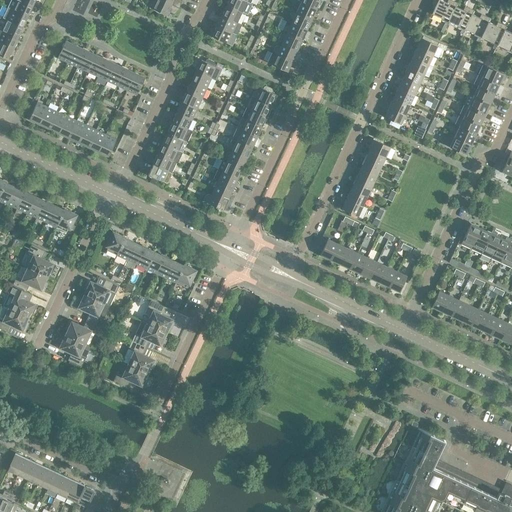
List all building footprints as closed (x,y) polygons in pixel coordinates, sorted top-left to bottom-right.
[(27,17),(32,6),(18,0),(10,0),(7,7),(27,17)] [(174,14),(179,8),(161,0),(155,0),(152,8),(167,16),(169,12),(174,14)] [(180,0),(161,0),(179,8),(181,0),(180,0)] [(242,12),(247,2),(242,0),(228,0),(227,5),(242,12)] [(316,9),(320,0),(297,0),(301,2),(316,9)] [(441,20),(445,22),(447,23),(448,23),(449,22),(448,22),(455,6),(457,3),(456,2),(456,3),(451,1),(452,0),(450,0),(449,3),(441,0),(437,0),(431,14),(442,19),(441,20)] [(311,19),(316,9),(301,2),(296,12),(311,19)] [(237,22),(242,12),(227,5),(222,15),(237,22)] [(471,14),(472,14),(473,10),(472,10),(468,8),(467,7),(465,11),(455,6),(448,22),(449,22),(458,26),(457,28),(461,30),(464,31),(465,29),(464,29),(471,14)] [(22,27),(27,17),(7,7),(2,18),(7,20),(22,27)] [(307,30),(311,19),(296,12),(292,10),(289,15),(291,18),(293,19),(291,23),(307,30)] [(482,19),(472,14),(471,14),(464,29),(465,29),(474,34),(474,35),(477,37),(480,38),(480,39),(481,37),(488,22),(490,18),(489,17),(488,18),(484,16),(483,15),(482,19)] [(242,25),(237,22),(222,15),(217,26),(232,33),(237,35),(242,25)] [(18,37),(22,27),(7,20),(2,30),(18,37)] [(504,29),(506,25),(505,25),(500,23),(501,23),(500,23),(498,26),(488,22),(481,37),(491,41),(490,43),(494,45),(492,48),(495,49),(496,46),(497,46),(497,45),(497,44),(504,29)] [(302,40),(307,30),(291,23),(290,26),(288,25),(284,26),(282,31),(302,40)] [(237,35),(232,33),(217,26),(212,36),(232,46),(237,35)] [(511,32),(504,29),(497,44),(497,45),(507,49),(506,51),(510,52),(509,56),(511,57),(511,54),(511,32)] [(0,41),(13,48),(18,37),(2,30),(0,35),(0,41)] [(297,50),(302,40),(282,31),(277,41),(282,43),(297,50)] [(421,38),(417,48),(433,55),(437,45),(421,38)] [(68,62),(76,45),(65,40),(57,58),(68,62)] [(0,54),(8,59),(13,48),(0,41),(0,54)] [(292,61),(297,50),(282,43),(280,46),(278,45),(275,47),(272,51),(292,61)] [(77,67),(85,50),(76,45),(68,62),(77,67)] [(428,65),(433,55),(417,48),(412,58),(428,65)] [(87,72),(95,54),(85,50),(77,67),(87,72)] [(287,71),(292,61),(272,51),(267,62),(287,71)] [(97,76),(105,59),(95,54),(87,72),(97,76)] [(423,75),(428,65),(412,58),(407,68),(423,75)] [(107,81),(115,63),(105,59),(97,76),(107,81)] [(221,69),(215,66),(214,66),(215,64),(214,62),(207,59),(206,60),(205,62),(201,60),(196,71),(211,78),(216,80),(221,69)] [(117,85),(125,68),(115,63),(107,81),(117,85)] [(483,64),(479,75),(499,84),(504,74),(483,64)] [(126,90),(134,73),(125,68),(117,85),(126,90)] [(419,85),(423,75),(407,68),(403,77),(419,85)] [(206,88),(211,78),(196,71),(191,81),(206,88)] [(145,77),(134,73),(126,90),(137,95),(145,77)] [(494,94),(499,84),(479,75),(474,85),(477,87),(478,86),(494,94)] [(414,95),(419,85),(403,77),(398,87),(414,95)] [(202,98),(206,88),(191,81),(186,91),(202,98)] [(489,104),(494,94),(478,86),(477,87),(473,96),(489,104)] [(410,104),(414,95),(398,87),(394,97),(410,104)] [(254,91),(251,96),(271,105),(276,95),(261,88),(259,91),(257,90),(254,91)] [(197,109),(202,98),(186,91),(182,102),(197,109)] [(485,114),(489,104),(473,96),(469,94),(465,104),(468,106),(485,114)] [(266,116),(271,105),(251,96),(247,107),(251,109),(266,116)] [(405,114),(410,104),(394,97),(389,107),(405,114)] [(39,124),(47,107),(37,102),(29,119),(39,124)] [(192,119),(197,109),(182,102),(177,112),(192,119)] [(480,124),(485,114),(468,106),(465,104),(460,115),(463,117),(480,124)] [(49,129),(57,111),(47,107),(39,124),(49,129)] [(400,124),(405,114),(389,107),(385,117),(400,124)] [(262,126),(266,116),(251,109),(250,112),(248,111),(244,112),(242,117),(262,126)] [(59,133),(67,116),(57,111),(49,129),(59,133)] [(187,129),(192,119),(177,112),(172,122),(187,129)] [(475,134),(480,124),(463,117),(460,115),(455,125),(459,127),(475,134)] [(68,138),(76,120),(67,116),(59,133),(68,138)] [(257,136),(262,126),(242,117),(237,127),(257,136)] [(78,142),(86,125),(76,120),(68,138),(78,142)] [(192,132),(187,129),(172,122),(167,133),(187,142),(192,132)] [(88,147),(96,130),(86,125),(78,142),(88,147)] [(252,147),(257,136),(237,127),(232,138),(252,147)] [(471,144),(475,134),(459,127),(454,136),(471,144)] [(98,152),(106,134),(96,130),(88,147),(98,152)] [(187,142),(167,133),(162,143),(182,152),(187,142)] [(116,139),(106,134),(98,152),(108,156),(116,139)] [(466,155),(471,144),(454,136),(451,134),(446,145),(466,155)] [(247,157),(252,147),(232,138),(230,142),(231,146),(233,147),(232,150),(247,157)] [(374,140),(369,150),(385,157),(390,147),(374,140)] [(182,152),(162,143),(157,153),(176,162),(177,163),(182,152)] [(242,168),(247,157),(232,150),(230,153),(228,152),(225,154),(222,159),(242,168)] [(381,167),(385,157),(369,150),(365,159),(381,167)] [(511,176),(511,151),(501,171),(511,176)] [(176,162),(157,153),(153,164),(168,171),(171,173),(176,162)] [(242,168),(222,159),(218,169),(237,178),(240,173),(243,175),(245,169),(242,168)] [(376,177),(381,167),(365,159),(360,169),(376,177)] [(163,182),(168,171),(153,164),(148,175),(163,182)] [(233,188),(237,178),(218,169),(213,179),(217,181),(233,188)] [(371,186),(376,177),(360,169),(356,179),(371,186)] [(367,196),(371,186),(356,179),(351,189),(367,196)] [(0,200),(7,204),(15,187),(6,182),(6,181),(0,193),(0,200)] [(228,199),(233,188),(217,181),(213,192),(228,199)] [(17,208),(25,191),(15,187),(7,204),(17,208)] [(362,206),(367,196),(351,189),(346,199),(362,206)] [(26,213),(34,196),(25,191),(17,208),(26,213)] [(223,210),(228,199),(213,192),(211,195),(209,194),(205,195),(203,200),(223,210)] [(36,218),(44,200),(34,196),(26,213),(36,218)] [(358,216),(362,206),(346,199),(342,209),(358,216)] [(46,222),(54,205),(44,200),(36,218),(46,222)] [(56,227),(64,209),(64,208),(63,209),(54,205),(46,222),(56,227)] [(76,214),(64,209),(56,227),(66,232),(68,229),(69,229),(76,214)] [(471,248),(481,228),(470,223),(461,244),(471,248)] [(481,253),(490,233),(481,228),(471,248),(481,253)] [(117,255),(125,237),(113,231),(106,247),(108,247),(106,250),(117,255)] [(491,258),(500,237),(490,233),(481,253),(491,258)] [(126,260),(134,242),(125,238),(126,237),(125,237),(117,255),(126,260)] [(501,262),(510,242),(500,237),(491,258),(501,262)] [(330,259),(337,244),(328,239),(320,255),(330,259)] [(136,264),(144,247),(134,242),(126,260),(136,264)] [(510,267),(511,263),(511,242),(510,242),(501,262),(510,267)] [(340,264),(347,248),(337,244),(330,259),(340,264)] [(33,256),(28,268),(47,277),(49,271),(51,272),(54,265),(52,264),(53,264),(41,259),(42,256),(44,251),(44,252),(45,251),(31,245),(27,253),(33,256)] [(146,269),(154,251),(144,247),(136,264),(146,269)] [(350,269),(357,253),(347,248),(340,264),(350,269)] [(156,273),(164,256),(154,251),(146,269),(156,273)] [(359,273),(367,257),(357,253),(350,269),(359,273)] [(166,278),(174,261),(164,256),(156,273),(166,278)] [(369,278),(377,262),(367,257),(359,273),(369,278)] [(175,282),(184,264),(183,264),(183,265),(174,261),(166,278),(175,282)] [(379,282),(386,266),(377,262),(369,278),(379,282)] [(196,270),(184,264),(175,282),(186,287),(187,284),(189,285),(196,270)] [(389,287),(396,271),(386,266),(379,282),(389,287)] [(44,282),(47,277),(28,268),(22,280),(16,277),(12,285),(26,291),(25,291),(27,286),(28,287),(29,284),(41,290),(41,289),(43,290),(46,283),(44,282)] [(406,276),(396,271),(389,287),(399,292),(406,276)] [(102,287),(90,281),(90,282),(88,281),(85,288),(87,289),(84,294),(103,303),(109,291),(115,293),(119,285),(105,279),(105,280),(103,284),(102,287)] [(26,292),(26,291),(12,285),(3,305),(28,317),(30,311),(32,312),(35,305),(34,305),(34,304),(22,299),(24,296),(23,296),(25,292),(26,292)] [(441,311),(449,295),(439,291),(431,307),(441,311)] [(109,306),(103,303),(84,294),(82,300),(80,299),(77,306),(79,307),(78,307),(90,312),(89,315),(87,319),(86,320),(100,326),(109,306)] [(451,316),(459,300),(449,295),(441,311),(451,316)] [(164,306),(151,300),(147,308),(153,311),(147,323),(166,332),(169,327),(171,328),(174,321),(172,320),(172,319),(161,314),(162,312),(161,311),(163,307),(164,307),(164,306)] [(461,320),(468,305),(459,300),(451,316),(461,320)] [(25,323),(28,317),(3,305),(0,311),(0,328),(7,332),(7,331),(9,327),(10,324),(22,330),(22,329),(24,330),(27,323),(25,323)] [(471,325),(478,309),(468,305),(461,320),(471,325)] [(481,330),(488,314),(478,309),(471,325),(481,330)] [(490,334),(498,318),(488,314),(481,330),(490,334)] [(500,339),(507,323),(498,318),(490,334),(500,339)] [(96,334),(100,326),(86,320),(87,320),(85,325),(84,324),(83,327),(72,322),(71,322),(69,321),(66,328),(68,329),(66,334),(85,343),(90,331),(96,334)] [(164,338),(166,332),(147,323),(141,321),(132,341),(145,347),(145,346),(147,342),(149,340),(160,345),(162,346),(165,339),(164,338)] [(511,339),(511,324),(507,323),(500,339),(510,343),(511,339)] [(91,346),(85,343),(66,334),(63,340),(61,339),(58,346),(60,347),(71,353),(70,355),(68,360),(68,359),(67,360),(81,367),(91,346)] [(145,347),(132,341),(122,361),(128,364),(147,372),(150,367),(152,368),(155,361),(153,360),(142,354),(143,352),(143,351),(145,347)] [(145,378),(147,372),(128,364),(123,376),(117,373),(113,381),(126,388),(127,387),(126,387),(128,382),(129,383),(130,380),(141,385),(142,385),(143,386),(147,379),(145,378)] [(438,511),(443,502),(463,511),(511,511),(511,486),(505,484),(502,489),(500,488),(500,489),(467,473),(436,459),(445,440),(419,428),(419,429),(408,454),(384,506),(380,511),(438,511)] [(18,475),(25,458),(15,453),(7,470),(18,475)] [(27,479),(35,463),(25,458),(18,475),(27,479)] [(37,484),(45,467),(35,463),(27,479),(37,484)] [(47,489),(55,472),(45,467),(37,484),(47,489)] [(57,493),(65,476),(55,472),(47,489),(57,493)] [(67,498),(74,481),(65,476),(57,493),(67,498)] [(76,502),(84,486),(74,481),(67,498),(76,502)] [(94,490),(90,488),(84,486),(76,502),(87,507),(94,490)] [(14,511),(17,505),(0,496),(0,509),(5,511),(14,511)]
